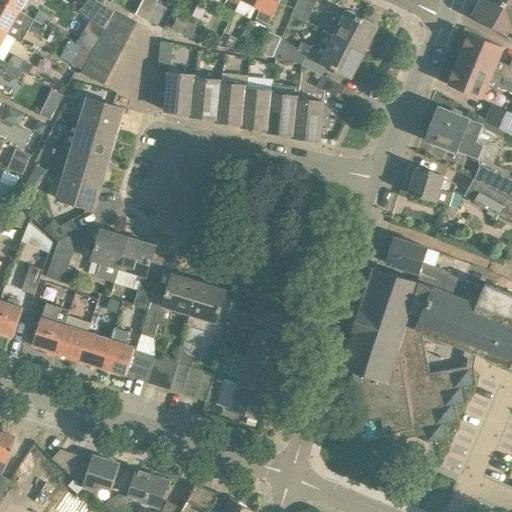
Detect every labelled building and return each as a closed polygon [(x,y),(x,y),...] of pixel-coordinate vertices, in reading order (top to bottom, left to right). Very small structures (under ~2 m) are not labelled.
[(0,0),(0,1),(20,13),(27,0),(0,0)] [(63,0),(70,5),(71,3),(80,11),(88,0),(63,0)] [(79,12),(105,29),(109,21),(114,12),(103,6),(105,0),(88,0),(80,11),(79,12)] [(155,0),(142,0),(135,15),(148,22),(157,3),(158,1),(155,0)] [(239,0),(256,8),(259,0),(239,0)] [(280,0),(259,0),(256,8),(260,10),(254,21),(267,28),(273,16),(280,0)] [(306,23),(317,0),(297,0),(290,16),(306,23)] [(511,37),(511,0),(481,0),(473,15),(511,37)] [(34,21),(20,13),(0,1),(0,30),(7,35),(21,43),(29,29),(41,36),(46,28),(34,21)] [(148,22),(157,27),(166,8),(157,3),(148,22)] [(137,23),(115,11),(114,12),(109,21),(131,33),(137,23)] [(347,12),(335,36),(323,31),(334,38),(364,53),(377,27),(347,12)] [(34,21),(46,28),(51,19),(38,13),(34,21)] [(177,16),(170,28),(180,34),(187,22),(177,16)] [(126,44),(131,33),(109,21),(105,29),(103,32),(126,44)] [(183,36),(197,43),(200,36),(194,33),(197,27),(189,23),(183,36)] [(120,54),(126,44),(103,32),(98,42),(120,54)] [(269,32),(259,55),(271,57),(271,58),(276,60),(297,64),(300,65),(300,64),(305,54),(306,53),(298,49),(280,40),(281,38),(269,32)] [(458,59),(492,73),(503,47),(469,33),(458,59)] [(234,50),(239,41),(233,38),(228,47),(234,50)] [(364,53),(334,38),(321,63),(351,78),(364,53)] [(115,64),(120,54),(98,42),(92,52),(115,64)] [(171,69),(174,44),(161,42),(158,67),(171,69)] [(86,63),(87,63),(92,54),(78,47),(69,63),(82,70),(86,63)] [(92,54),(87,63),(109,75),(115,64),(92,52),(92,54)] [(22,70),(26,63),(27,62),(14,55),(10,63),(22,70)] [(447,85),(481,100),(492,73),(458,59),(447,85)] [(17,79),(22,70),(10,63),(5,72),(17,79)] [(109,75),(87,63),(86,63),(82,70),(81,73),(103,85),(109,75)] [(195,79),(196,76),(169,74),(165,111),(190,114),(191,114),(195,79)] [(345,89),(322,77),(316,88),(339,100),(345,89)] [(511,81),(505,79),(503,78),(498,88),(511,93),(511,81)] [(190,116),(216,119),(220,84),(221,84),(221,82),(195,79),(191,114),(190,114),(190,116)] [(246,90),(247,87),(221,84),(220,84),(216,119),(216,122),(241,125),(242,125),(246,90)] [(62,95),(51,90),(46,100),(57,106),(62,95)] [(272,92),(246,90),(242,125),(241,125),(241,127),(267,130),(271,95),(272,95),(272,92)] [(114,95),(103,91),(100,101),(111,105),(114,95)] [(297,101),(298,98),(272,95),(271,95),(267,130),(266,132),(292,135),(297,101)] [(116,135),(124,110),(88,99),(80,124),(116,135)] [(292,135),(291,138),(320,141),(323,103),(297,101),(292,135)] [(511,113),(491,105),(484,120),(511,136),(511,113)] [(470,158),(482,126),(438,109),(426,140),(470,158)] [(47,127),(38,123),(34,132),(43,136),(47,127)] [(73,149),(109,160),(116,135),(80,124),(73,149)] [(17,149),(14,156),(29,163),(32,156),(17,149)] [(66,173),(102,184),(109,160),(73,149),(66,173)] [(473,180),(510,201),(511,196),(511,179),(479,165),(473,180)] [(445,177),(439,175),(416,168),(408,195),(431,202),(449,207),(455,184),(444,179),(445,177)] [(102,184),(66,173),(58,199),(94,210),(102,184)] [(464,196),(498,216),(511,223),(511,202),(510,201),(473,180),(464,196)] [(22,229),(27,216),(16,211),(11,224),(22,229)] [(44,230),(58,242),(69,236),(78,231),(72,220),(60,226),(53,220),(44,230)] [(92,260),(101,263),(96,278),(114,284),(128,239),(101,231),(92,260)] [(155,247),(128,239),(114,284),(139,291),(134,305),(149,310),(156,286),(142,281),(144,275),(146,276),(155,247)] [(449,275),(450,273),(424,263),(428,250),(395,239),(387,265),(419,275),(416,283),(434,290),(477,307),(484,289),(449,275)] [(499,239),(493,242),(492,248),(498,252),(503,250),(504,243),(499,239)] [(46,278),(64,283),(72,259),(54,253),(46,278)] [(21,291),(34,295),(43,270),(30,266),(21,291)] [(511,294),(486,284),(484,289),(477,307),(434,290),(416,283),(396,275),(374,269),(342,368),(353,371),(359,407),(371,404),(374,420),(385,418),(388,434),(416,429),(424,427),(426,443),(445,440),(443,425),(452,423),(449,407),(462,405),(459,390),(471,388),(468,372),(429,377),(421,332),(510,368),(511,367),(511,294)] [(189,315),(199,284),(172,276),(163,307),(189,315)] [(226,292),(199,284),(189,315),(186,327),(212,334),(219,323),(217,323),(226,292)] [(253,299),(242,296),(237,310),(248,313),(253,299)] [(0,332),(13,337),(22,308),(0,300),(0,332)] [(107,310),(116,313),(119,303),(110,300),(107,310)] [(64,326),(69,311),(46,303),(41,319),(32,347),(56,354),(64,326)] [(152,338),(154,339),(158,325),(162,314),(161,314),(149,310),(141,334),(152,338)] [(250,329),(254,317),(233,310),(229,322),(250,329)] [(56,354),(79,362),(88,333),(64,326),(56,354)] [(145,383),(154,356),(136,351),(134,350),(135,348),(125,345),(129,333),(114,328),(110,340),(101,369),(125,377),(126,373),(134,375),(133,380),(145,383)] [(255,330),(246,357),(280,368),(289,341),(255,330)] [(88,333),(79,362),(101,369),(110,340),(88,333)] [(154,356),(145,383),(158,388),(167,360),(154,356)] [(272,394),(280,368),(246,357),(238,383),(272,394)] [(167,360),(158,388),(169,391),(178,364),(167,360)] [(181,394),(190,368),(178,364),(169,391),(181,394)] [(190,368),(181,394),(193,399),(202,372),(190,368)] [(202,372),(193,399),(205,403),(214,376),(202,372)] [(263,421),(272,394),(238,383),(229,410),(263,421)] [(246,424),(255,427),(257,420),(249,417),(246,424)] [(0,434),(0,462),(4,464),(12,438),(0,434)] [(52,460),(83,486),(97,492),(99,487),(110,490),(118,465),(92,457),(91,461),(60,450),(52,460)] [(159,509),(169,481),(136,471),(128,497),(144,502),(143,504),(159,509)] [(0,494),(9,480),(0,476),(0,494)] [(204,511),(214,495),(192,488),(189,497),(179,511),(204,511)] [(255,511),(240,503),(231,500),(214,495),(204,511),(255,511)] [(161,511),(174,511),(178,507),(167,501),(161,511)]
